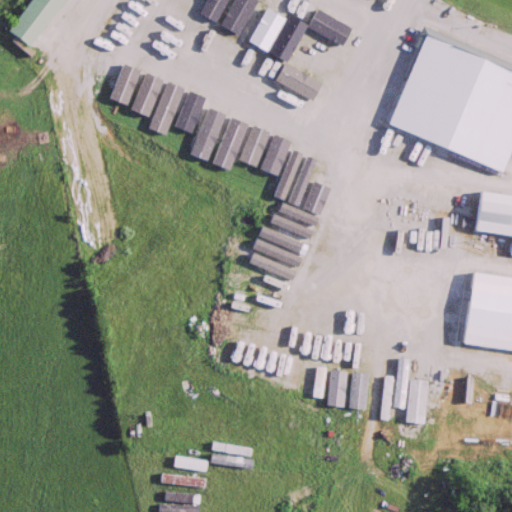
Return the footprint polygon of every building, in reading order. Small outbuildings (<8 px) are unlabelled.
[(62,0),(29,0),(5,34),(27,50),(62,0)] [(307,20),(290,12),(273,46),(290,55),(307,20)] [(445,36),(470,48),(479,29),(454,18),(445,36)] [(362,32),(343,23),(327,57),(346,65),(362,32)] [(327,40),(309,31),(294,57),(313,67),(327,40)] [(468,74),(476,58),(443,40),(434,56),(468,74)] [(113,45),(104,41),(87,76),(96,80),(113,45)] [(100,86),(109,89),(125,49),(116,46),(100,86)] [(147,101),(157,105),(173,70),(164,65),(147,101)] [(188,76),(177,71),(159,106),(170,111),(188,76)] [(225,90),(189,78),(175,117),(187,121),(187,119),(212,128),(225,90)] [(225,125),(241,133),(255,104),(238,96),(225,125)] [(444,137),(463,146),(480,109),(460,100),(444,137)] [(249,129),(268,138),(279,114),(260,105),(249,129)] [(286,156),(299,121),(283,115),(270,150),(286,156)] [(343,139),(391,154),(397,136),(348,121),(343,139)] [(308,165),(321,129),(303,123),(291,159),(308,165)] [(312,170),(328,176),(343,139),(326,133),(312,170)] [(508,258),(511,258),(511,198),(476,194),(479,165),(469,164),(463,214),(474,215),(471,233),(510,238),(508,258)] [(457,228),(458,215),(453,215),(456,188),(413,183),(411,203),(414,204),(412,223),(457,228)] [(287,386),(298,388),(306,345),(296,343),(287,386)] [(305,389),(316,391),(324,348),(313,346),(305,389)] [(370,357),(360,356),(360,355),(330,350),(324,392),(353,396),(353,395),(364,396),(370,357)]
